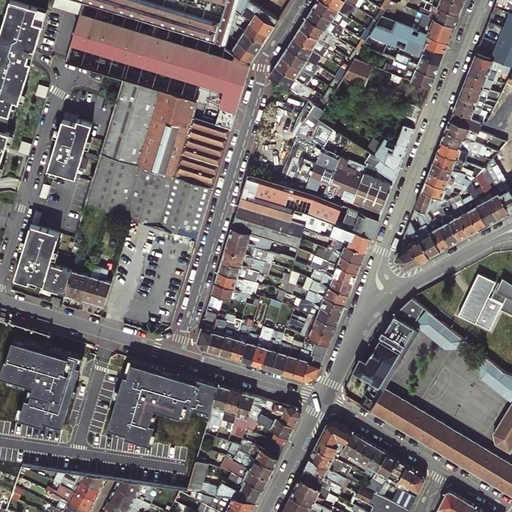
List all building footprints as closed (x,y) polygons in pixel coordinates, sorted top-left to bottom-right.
[(0,110),(10,114),(14,98),(20,100),(43,23),(35,20),(39,6),(18,0),(11,0),(0,36),(0,110)] [(84,0),(85,0),(124,12),(228,41),(228,39),(230,34),(232,29),(234,23),(237,14),(238,9),(244,13),(247,6),(276,24),(279,18),(251,0),(84,0)] [(357,21),(350,17),(324,0),(317,0),(313,7),(332,20),(339,24),(343,19),(350,23),(350,22),(355,25),(357,21)] [(351,3),(346,0),(324,0),(350,17),(357,7),(351,3)] [(382,0),(378,6),(385,10),(391,0),(382,0)] [(440,0),(439,5),(459,13),(463,3),(455,0),(440,0)] [(511,0),(507,0),(503,8),(511,11),(511,0)] [(422,6),(409,1),(406,6),(412,8),(420,11),(422,6)] [(459,13),(439,5),(435,4),(430,15),(455,25),(459,13)] [(511,11),(503,8),(495,5),(477,52),(511,63),(511,11)] [(48,9),(39,6),(35,20),(43,23),(48,9)] [(244,13),(252,18),(250,22),(269,34),(276,24),(247,6),(244,13)] [(332,20),(313,7),(307,16),(326,29),(332,20)] [(372,31),(365,41),(362,45),(383,53),(388,41),(392,43),(401,47),(413,52),(440,62),(448,41),(455,25),(430,15),(420,11),(412,8),(410,15),(419,19),(424,20),(420,30),(415,28),(382,15),(378,21),(372,31)] [(333,33),(332,32),(326,29),(307,16),(300,26),(319,38),(330,45),(337,50),(339,45),(331,38),(333,33)] [(424,20),(419,19),(415,28),(420,30),(424,20)] [(269,34),(250,22),(245,31),(263,43),(269,34)] [(300,26),(294,36),(322,54),(332,60),(335,56),(327,50),(328,48),(317,41),(319,38),(300,26)] [(333,33),(339,37),(343,32),(335,27),(332,32),(333,33)] [(257,53),(263,43),(245,31),(239,40),(239,41),(257,53)] [(251,63),(257,53),(239,41),(232,36),(227,44),(231,47),(233,49),(251,63)] [(322,54),(294,36),(288,45),(307,57),(315,63),(322,54)] [(317,41),(328,48),(330,45),(319,38),(317,41)] [(383,53),(387,55),(392,43),(388,41),(383,53)] [(282,55),(300,67),(307,57),(288,45),(282,55)] [(413,52),(401,47),(399,51),(412,56),(413,52)] [(353,60),(355,58),(359,50),(355,48),(349,58),(353,60)] [(440,62),(413,52),(412,56),(399,51),(396,58),(408,63),(435,74),(440,62)] [(511,63),(477,52),(473,62),(511,74),(511,71),(511,63)] [(300,67),(282,55),(276,64),(301,80),(307,71),(300,67)] [(347,70),(344,75),(365,88),(373,65),(355,58),(353,60),(347,70)] [(408,63),(396,58),(394,63),(406,68),(408,63)] [(384,61),(381,68),(430,86),(435,74),(408,63),(406,68),(394,63),(393,65),(384,61)] [(473,62),(469,71),(497,80),(501,81),(506,83),(508,79),(511,74),(473,62)] [(304,82),(301,80),(276,64),(269,75),(277,80),(309,100),(314,103),(317,98),(307,91),(310,86),(304,82)] [(469,71),(465,81),(498,90),(502,92),(506,83),(501,81),(499,87),(494,86),(497,80),(469,71)] [(89,203),(124,214),(139,165),(176,175),(194,116),(199,100),(126,78),(89,203)] [(465,81),(462,90),(486,97),(488,93),(496,96),(498,90),(465,81)] [(462,90),(458,99),(488,109),(492,110),(496,104),(485,100),(486,97),(462,90)] [(458,99),(454,108),(484,119),(485,120),(488,109),(458,99)] [(393,165),(375,154),(362,146),(319,119),(324,109),(314,103),(309,100),(298,117),(291,133),(298,136),(280,181),(315,191),(333,198),(343,202),(349,205),(379,217),(400,164),(393,165)] [(407,145),(422,107),(412,103),(397,141),(407,145)] [(454,108),(451,118),(480,129),(484,119),(454,108)] [(10,114),(0,110),(0,126),(7,129),(10,114)] [(194,116),(176,175),(213,186),(230,127),(194,116)] [(480,129),(451,118),(446,129),(475,140),(477,135),(487,139),(490,140),(492,134),(480,129)] [(64,119),(49,167),(76,176),(86,146),(90,147),(93,138),(88,137),(92,123),(80,119),(79,124),(64,119)] [(511,122),(507,119),(498,133),(511,141),(511,143),(504,156),(511,160),(511,122)] [(0,172),(4,174),(7,164),(3,163),(9,143),(14,144),(17,132),(7,129),(0,126),(0,172)] [(479,142),(475,140),(446,129),(442,139),(462,146),(463,142),(477,147),(479,142)] [(475,140),(479,142),(485,145),(487,139),(477,135),(475,140)] [(393,165),(400,164),(407,145),(397,141),(386,136),(375,154),(393,165)] [(442,139),(438,149),(465,160),(471,162),(473,157),(475,152),(462,146),(442,139)] [(434,159),(461,170),(465,160),(438,149),(434,159)] [(471,162),(477,164),(484,166),(485,166),(488,163),(473,157),(471,162)] [(466,171),(461,170),(434,159),(430,169),(462,182),(466,171)] [(470,173),(472,174),(477,164),(471,162),(465,160),(461,170),(466,171),(470,173)] [(511,209),(511,190),(506,179),(501,182),(495,172),(489,161),(488,163),(485,166),(489,173),(494,183),(500,193),(510,211),(511,209)] [(124,214),(198,235),(213,186),(176,175),(139,165),(124,214)] [(482,186),(486,194),(499,217),(510,211),(500,193),(496,195),(491,185),(488,180),(484,176),(489,173),(485,166),(484,166),(476,175),(482,186)] [(462,182),(430,169),(426,179),(461,192),(467,185),(468,184),(466,183),(462,182)] [(501,182),(506,179),(500,169),(495,172),(501,182)] [(239,203),(292,219),(296,207),(309,210),(326,217),(333,198),(315,191),(280,181),(249,171),(239,203)] [(476,175),(472,174),(470,173),(466,183),(468,184),(476,175)] [(491,185),(494,183),(489,173),(484,176),(488,180),(491,185)] [(499,217),(486,194),(484,195),(484,194),(482,195),(478,189),(482,186),(476,175),(468,184),(467,185),(488,223),(499,217)] [(459,193),(461,192),(426,179),(422,188),(449,198),(452,197),(459,193)] [(459,193),(464,203),(478,228),(488,223),(467,185),(461,192),(459,193)] [(449,198),(422,188),(415,206),(426,211),(430,209),(440,203),(449,198)] [(478,228),(464,203),(458,207),(452,197),(449,198),(469,234),(478,228)] [(333,198),(326,217),(336,220),(338,214),(343,202),(333,198)] [(469,234),(449,198),(440,203),(460,239),(469,234)] [(343,202),(338,214),(342,215),(343,212),(346,213),(349,205),(343,202)] [(232,226),(266,236),(271,238),(299,246),(302,237),(305,227),(306,223),(292,219),(239,203),(232,226)] [(460,239),(440,203),(430,209),(433,213),(437,210),(441,217),(436,219),(450,244),(460,239)] [(342,215),(340,222),(372,235),(379,217),(349,205),(346,213),(343,212),(342,215)] [(421,214),(426,211),(415,206),(410,220),(415,217),(421,226),(415,229),(430,255),(441,249),(421,214)] [(372,235),(340,222),(336,220),(326,217),(309,210),(296,207),(292,219),(306,223),(305,227),(337,240),(366,251),(372,235)] [(426,211),(421,214),(441,249),(450,244),(436,219),(432,222),(426,211)] [(430,255),(415,229),(410,220),(405,231),(410,233),(414,240),(409,243),(420,261),(430,255)] [(30,278),(44,282),(50,263),(60,231),(31,223),(15,277),(29,281),(30,278)] [(232,226),(228,238),(262,248),(266,236),(232,226)] [(407,268),(420,261),(409,243),(404,235),(395,256),(407,268)] [(263,257),(265,258),(267,250),(265,249),(262,248),(228,238),(225,249),(262,260),(263,257)] [(299,246),(271,238),(270,243),(267,250),(288,256),(295,258),(297,253),(299,248),(299,246)] [(330,244),(328,248),(362,261),(366,251),(337,240),(334,246),(330,244)] [(362,261),(328,248),(323,246),(319,256),(358,271),(362,261)] [(225,249),(222,260),(259,271),(261,272),(264,261),(265,258),(263,257),(262,260),(225,249)] [(358,271),(319,256),(312,253),(310,258),(297,253),(295,258),(295,260),(298,261),(315,267),(325,272),(353,283),(358,271)] [(295,258),(288,256),(285,267),(292,269),(295,260),(295,258)] [(218,271),(256,282),(259,271),(222,260),(218,271)] [(52,287),(66,291),(72,269),(50,263),(44,282),(43,285),(52,287)] [(103,305),(110,280),(105,278),(108,269),(92,264),(89,274),(82,296),(96,301),(95,303),(103,305)] [(487,289),(494,273),(477,265),(456,306),(488,322),(498,301),(491,297),(493,292),(487,289)] [(325,272),(315,267),(313,272),(324,276),(325,272)] [(82,296),(89,274),(72,269),(66,291),(82,296)] [(289,281),(296,284),(299,273),(295,272),(292,270),(289,280),(289,281)] [(218,271),(215,282),(248,291),(254,293),(258,283),(256,282),(218,271)] [(308,273),(307,276),(349,293),(353,283),(325,272),(324,276),(313,272),(312,274),(308,273)] [(303,286),(310,289),(345,303),(349,293),(307,276),(303,286)] [(511,314),(511,282),(504,277),(501,283),(498,282),(493,292),(491,297),(498,301),(502,303),(500,308),(511,314)] [(285,291),(293,294),(296,284),(289,281),(285,291)] [(212,292),(224,295),(236,299),(245,301),(248,291),(215,282),(212,292)] [(306,299),(341,313),(345,303),(310,289),(306,299)] [(212,292),(208,305),(220,308),(224,295),(212,292)] [(251,303),(258,305),(261,295),(254,293),(251,303)] [(367,360),(361,356),(354,369),(377,383),(374,388),(381,392),(385,387),(416,334),(411,331),(414,326),(412,325),(425,307),(412,297),(393,313),(395,314),(385,330),(382,328),(379,334),(382,335),(367,360)] [(300,309),(310,313),(337,323),(341,313),(306,299),(304,299),(300,309)] [(427,308),(421,316),(416,325),(444,349),(459,347),(465,339),(427,308)] [(245,311),(241,323),(231,355),(242,359),(252,326),(245,324),(248,312),(245,311)] [(201,346),(208,348),(218,316),(218,315),(206,312),(197,339),(201,346)] [(291,317),(298,320),(333,333),(337,323),(310,313),(308,319),(300,316),(300,315),(293,312),(291,317)] [(208,348),(220,352),(230,320),(218,316),(208,348)] [(263,365),(271,337),(266,336),(268,328),(271,319),(266,317),(260,334),(252,362),(263,365)] [(230,320),(220,352),(231,355),(241,323),(230,320)] [(333,333),(298,320),(297,322),(305,326),(302,333),(306,335),(316,339),(329,344),(333,333)] [(242,359),(252,362),(260,334),(255,333),(258,324),(253,323),(252,326),(242,359)] [(263,365),(273,368),(282,341),(276,339),(279,331),(274,329),(271,337),(263,365)] [(273,368),(283,371),(291,343),(286,342),(289,333),(284,332),(284,333),(282,341),(273,368)] [(294,374),(302,347),(296,345),(299,337),(294,335),(291,343),(283,371),(294,374)] [(12,336),(1,372),(36,383),(31,399),(26,397),(21,416),(44,423),(45,418),(63,424),(83,357),(12,336)] [(294,374),(304,377),(312,350),(307,348),(309,341),(305,339),(302,347),(294,374)] [(312,350),(304,377),(310,379),(316,376),(329,344),(316,339),(312,350)] [(194,405),(211,410),(219,383),(130,357),(110,426),(127,431),(126,435),(149,442),(155,422),(152,421),(156,406),(190,417),(194,405)] [(511,374),(504,371),(487,357),(484,360),(483,359),(480,363),(481,378),(511,398),(511,374)] [(219,425),(221,418),(231,387),(219,383),(211,410),(208,419),(206,426),(211,427),(214,416),(218,417),(216,424),(219,425)] [(231,387),(221,418),(231,421),(229,427),(231,428),(231,427),(243,391),(231,387)] [(511,463),(385,387),(381,392),(376,400),(371,410),(511,494),(511,463)] [(243,391),(231,427),(237,429),(236,432),(242,434),(245,426),(252,402),(254,394),(243,391)] [(254,394),(252,402),(275,415),(295,425),(301,414),(298,407),(254,394)] [(367,395),(361,404),(371,410),(376,400),(367,395)] [(252,430),(257,420),(276,429),(290,436),(295,425),(275,415),(252,402),(245,426),(250,429),(252,430)] [(511,403),(494,433),(496,443),(511,452),(511,403)] [(327,421),(320,436),(344,449),(353,431),(334,420),(327,421)] [(228,440),(230,431),(224,429),(222,438),(228,440)] [(353,431),(344,449),(339,457),(348,462),(361,436),(353,431)] [(344,449),(320,436),(315,444),(339,457),(344,449)] [(355,466),(357,467),(370,442),(361,436),(348,462),(355,466)] [(262,448),(241,437),(240,444),(238,448),(274,466),(279,456),(262,448)] [(235,455),(233,459),(268,477),(274,466),(238,448),(240,444),(232,441),(227,450),(235,455)] [(357,467),(365,472),(378,447),(370,442),(357,467)] [(339,457),(315,444),(310,456),(338,471),(349,477),(355,466),(348,462),(339,457)] [(365,472),(374,476),(387,452),(378,447),(365,472)] [(387,452),(374,476),(369,487),(380,493),(386,480),(398,458),(387,452)] [(338,471),(310,456),(305,465),(334,480),(338,471)] [(398,458),(386,480),(396,486),(407,464),(398,458)] [(235,473),(239,475),(264,487),(268,477),(233,459),(230,464),(237,467),(235,473)] [(194,490),(218,493),(257,499),(264,487),(239,475),(234,486),(221,479),(218,485),(203,482),(209,464),(196,461),(187,489),(194,490)] [(230,464),(228,469),(235,473),(237,467),(230,464)] [(407,464),(396,486),(399,488),(405,491),(409,484),(416,469),(407,464)] [(335,481),(334,480),(305,465),(300,476),(321,487),(332,493),(339,496),(342,491),(343,489),(340,488),(334,484),(335,481)] [(424,474),(416,469),(409,484),(420,490),(426,479),(424,474)] [(100,489),(80,479),(73,475),(72,477),(70,476),(69,478),(65,476),(67,472),(63,470),(58,480),(62,482),(65,484),(95,500),(100,489)] [(107,476),(84,471),(80,479),(100,489),(107,476)] [(321,487),(300,476),(295,486),(316,497),(324,501),(332,506),(334,503),(328,500),(317,494),(321,487)] [(150,502),(159,484),(120,478),(116,485),(140,497),(141,494),(145,496),(143,499),(146,500),(144,503),(148,505),(150,502)] [(55,495),(58,497),(60,495),(62,496),(64,493),(68,495),(66,498),(89,510),(95,500),(65,484),(61,491),(58,489),(49,485),(48,488),(50,489),(56,493),(55,495)] [(380,493),(369,487),(362,484),(357,494),(356,496),(359,497),(374,505),(370,511),(409,511),(410,510),(393,500),(380,493)] [(12,496),(18,500),(24,489),(16,485),(12,496)] [(110,496),(137,510),(138,510),(142,501),(144,503),(146,500),(143,499),(145,496),(141,494),(140,497),(116,485),(110,496)] [(295,486),(291,494),(310,504),(325,511),(333,511),(334,511),(331,510),(332,509),(323,504),(314,500),(316,497),(295,486)] [(317,494),(328,500),(332,493),(321,487),(317,494)] [(405,491),(399,488),(393,500),(410,510),(417,497),(405,491)] [(194,490),(191,497),(212,504),(215,497),(218,493),(194,490)] [(447,491),(436,511),(448,511),(458,495),(450,490),(447,491)] [(342,491),(339,496),(350,502),(353,496),(342,491)] [(61,499),(57,506),(68,511),(88,511),(89,510),(66,498),(68,495),(64,493),(62,496),(60,495),(58,497),(61,499)] [(218,493),(215,497),(231,500),(232,498),(242,503),(241,506),(251,511),(257,499),(218,493)] [(291,494),(281,511),(305,511),(310,504),(291,494)] [(459,511),(467,500),(458,495),(448,511),(459,511)] [(135,511),(137,510),(110,496),(105,506),(117,511),(135,511)] [(350,502),(358,506),(359,503),(357,501),(359,497),(356,496),(355,498),(353,496),(350,502)] [(231,500),(215,497),(212,504),(213,505),(226,511),(250,511),(251,511),(241,506),(242,503),(232,498),(231,500)] [(186,506),(198,511),(226,511),(213,505),(211,508),(190,500),(186,506)] [(467,500),(459,511),(471,511),(476,505),(467,500)] [(68,511),(57,506),(50,503),(45,511),(68,511)]
